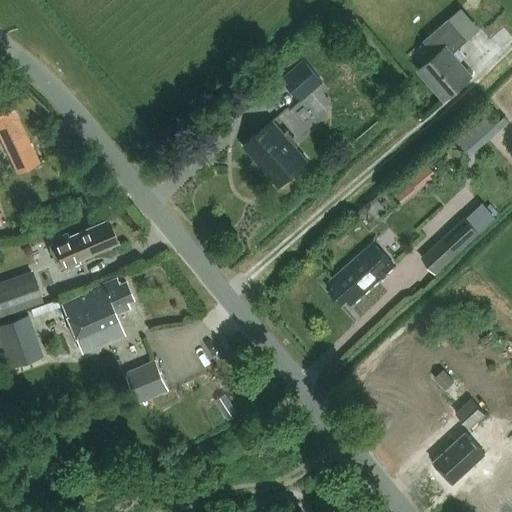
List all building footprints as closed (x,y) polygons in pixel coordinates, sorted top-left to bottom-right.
[(468,0),(464,4),(488,35),(511,16),(511,3),(509,0),(468,0)] [(471,75),(452,54),(468,40),(449,18),(423,40),(435,55),(419,69),(444,99),(471,75)] [(304,60),(283,79),(300,98),(321,79),(304,60)] [(0,137),(9,156),(29,146),(17,120),(18,120),(6,95),(0,98),(0,137)] [(292,144),(296,140),(287,131),(284,134),(272,121),(243,146),(266,171),(279,186),(307,161),(292,144)] [(403,202),(437,173),(430,164),(410,181),(411,182),(396,195),(403,202)] [(435,273),(480,233),(466,217),(421,258),(435,273)] [(107,220),(68,237),(67,233),(51,240),(52,244),(49,246),(55,261),(59,259),(63,269),(79,263),(78,259),(117,242),(107,220)] [(380,278),(394,265),(373,242),(359,255),(329,281),(334,287),(330,290),(341,304),(346,299),(351,305),(380,278)] [(0,281),(0,316),(41,302),(30,272),(0,281)] [(62,305),(76,337),(97,328),(103,343),(123,334),(120,326),(115,314),(128,309),(125,302),(132,299),(125,283),(118,286),(116,280),(87,292),(88,294),(62,305)] [(0,325),(0,338),(3,347),(8,362),(39,351),(27,316),(0,325)] [(139,401),(168,389),(156,360),(127,372),(139,401)] [(445,370),(436,379),(445,389),(454,380),(445,370)] [(486,413),(472,398),(457,412),(472,427),(486,413)] [(469,435),(465,432),(434,461),(453,482),(485,453),(478,445),(484,440),(475,430),(469,435)]
